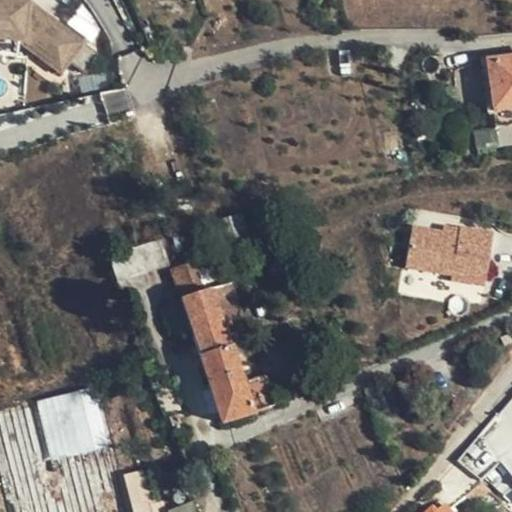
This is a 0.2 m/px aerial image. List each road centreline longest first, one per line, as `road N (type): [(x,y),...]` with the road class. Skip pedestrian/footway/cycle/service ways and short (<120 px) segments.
road 1 (residential): [(148,85),(267,53),(511,41)]
road 2 (unknown): [(511,307),(430,351),(203,440)]
road 3 (unknown): [(211,511),(203,440),(153,293)]
road 4 (residential): [(403,511),(511,363)]
road 5 (unknown): [(148,85),(0,143)]
